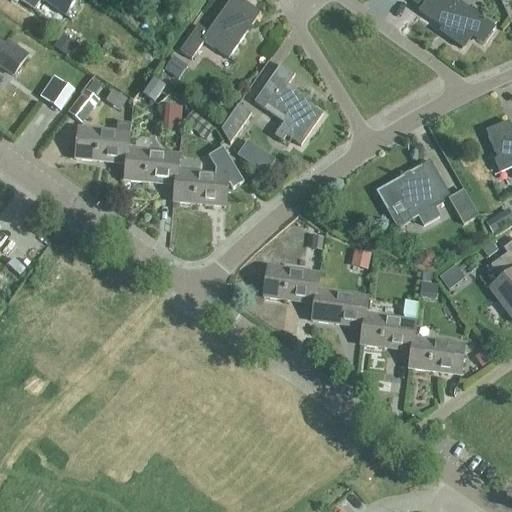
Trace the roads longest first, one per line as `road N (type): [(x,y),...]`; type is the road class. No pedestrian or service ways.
road 1 (residential): [(402,442),(198,293)]
road 2 (residential): [(198,293),(0,157)]
road 3 (residential): [(363,149),(291,199),(198,293)]
road 4 (residential): [(317,0),(298,21),(363,149)]
road 5 (residential): [(473,95),(330,0)]
road 6 (residential): [(511,361),(402,442)]
road 7 (residential): [(473,95),(363,149)]
